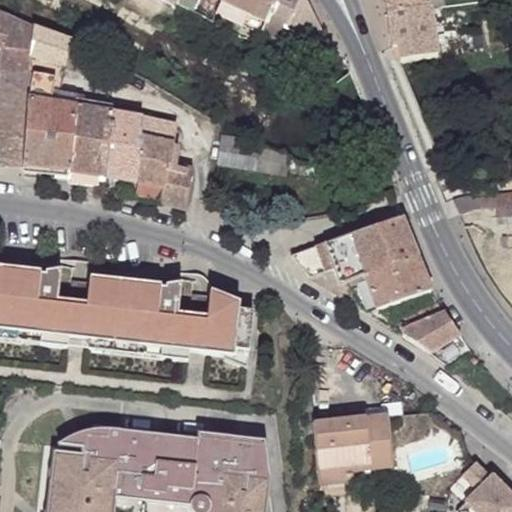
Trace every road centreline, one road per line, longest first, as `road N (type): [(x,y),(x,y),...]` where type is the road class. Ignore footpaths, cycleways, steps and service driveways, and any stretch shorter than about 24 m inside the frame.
road 1 (residential): [(0,205),(108,223),(233,264),(390,337),(511,437)]
road 2 (primary): [(511,340),(470,287),(425,207),(343,0)]
road 3 (unknown): [(194,251),(202,164),(185,118),(87,87)]
